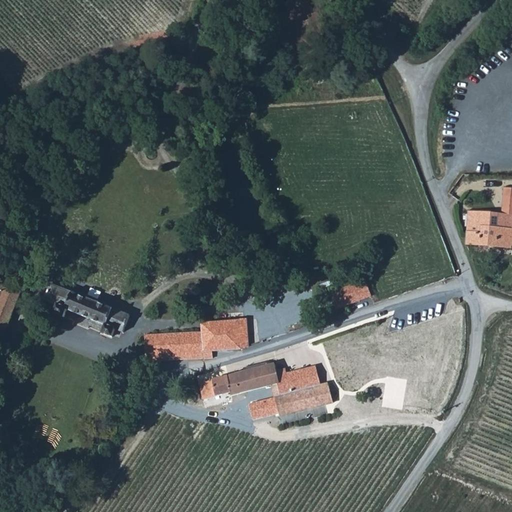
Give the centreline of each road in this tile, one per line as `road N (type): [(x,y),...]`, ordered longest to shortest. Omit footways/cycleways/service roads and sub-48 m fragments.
road 1 (residential): [(470,283),(283,346),(196,368),(146,368)]
road 2 (unclassified): [(470,283),(424,156),(422,103),(442,58),(496,0)]
road 3 (unclassified): [(388,511),(466,388),(476,314),(470,283)]
